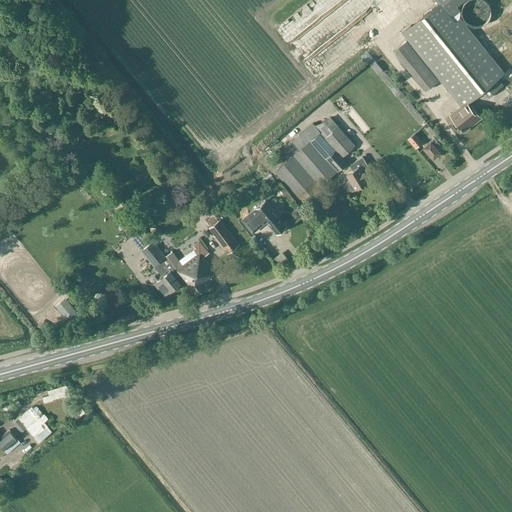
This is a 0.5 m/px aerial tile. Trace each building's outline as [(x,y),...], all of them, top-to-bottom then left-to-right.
[(439,0),(442,3),(439,5),(437,3),(402,31),(412,44),(461,104),(448,114),(454,120),(464,132),(482,118),(472,105),(470,106),(467,103),(482,91),(487,98),(503,85),(497,78),(504,73),(458,16),(459,16),(459,9),(456,4),(460,0),(439,0)] [(437,79),(405,40),(393,50),(425,89),(437,79)] [(330,45),(318,56),(323,61),(335,51),(330,45)] [(375,61),(373,63),(370,66),(373,69),(376,73),(382,69),(378,65),(375,61)] [(325,138),(320,132),(313,123),(269,161),(276,170),(275,171),(302,201),(337,170),(347,162),(342,157),(355,145),(339,126),(325,138)] [(421,141),(416,135),(413,133),(408,138),(415,146),(421,141)] [(434,158),(441,153),(432,141),(425,147),(434,158)] [(347,174),(350,179),(346,181),(345,185),(348,189),(352,190),(356,188),(370,180),(365,171),(370,168),(362,156),(349,164),(353,171),(347,174)] [(286,226),(282,221),(266,201),(252,213),(242,220),(252,233),(266,222),(272,229),(276,234),(286,226)] [(297,210),(291,214),(296,220),(301,215),(297,210)] [(239,244),(229,231),(224,223),(212,232),(227,253),(239,244)] [(143,249),(141,251),(151,263),(154,260),(165,274),(154,284),(165,297),(168,294),(169,295),(182,284),(178,280),(181,276),(165,255),(153,241),(143,249)] [(172,250),(165,255),(181,276),(195,293),(207,288),(205,285),(211,279),(210,278),(216,273),(202,257),(209,252),(202,243),(179,259),(172,250)] [(69,322),(78,313),(67,300),(57,308),(69,322)] [(6,404),(10,410),(19,404),(16,398),(6,404)] [(46,420),(42,415),(35,406),(33,408),(32,407),(13,422),(21,432),(27,428),(39,442),(52,431),(47,426),(47,425),(44,422),(46,420)] [(17,439),(16,439),(9,430),(1,437),(4,440),(0,443),(0,446),(3,450),(4,449),(7,453),(20,443),(17,439)]
